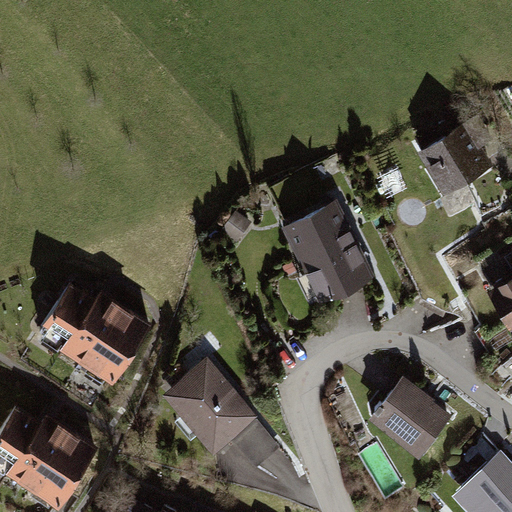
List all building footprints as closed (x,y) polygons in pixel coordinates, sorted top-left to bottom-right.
[(474,114),(417,147),(441,194),(493,164),(482,144),(488,141),(474,114)] [(335,197),(281,223),(318,301),(374,274),(335,197)] [(510,328),(511,326),(511,272),(486,288),(510,328)] [(66,277),(31,330),(110,380),(150,320),(99,283),(92,294),(66,277)] [(206,354),(160,390),(211,451),(255,416),(206,354)] [(402,372),(369,417),(419,455),(454,414),(402,372)] [(14,400),(0,420),(0,467),(56,505),(97,443),(46,408),(40,417),(14,400)] [(511,511),(511,459),(501,447),(450,491),(469,511),(511,511)] [(160,508),(118,489),(107,511),(184,511),(163,502),(160,508)]
